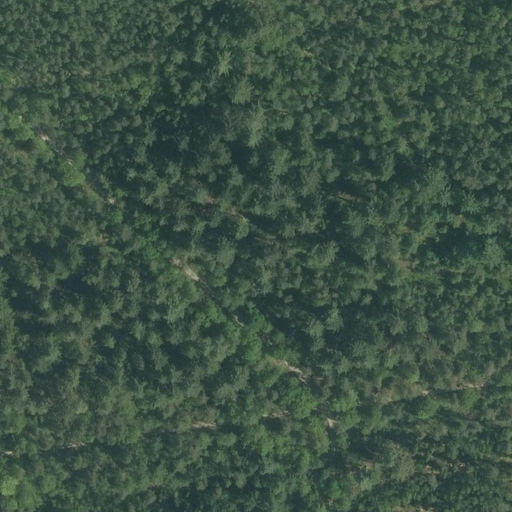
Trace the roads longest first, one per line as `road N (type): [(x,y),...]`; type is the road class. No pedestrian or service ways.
road 1 (track): [(0,453),(511,378)]
road 2 (track): [(0,90),(333,407)]
road 3 (track): [(511,227),(286,31)]
